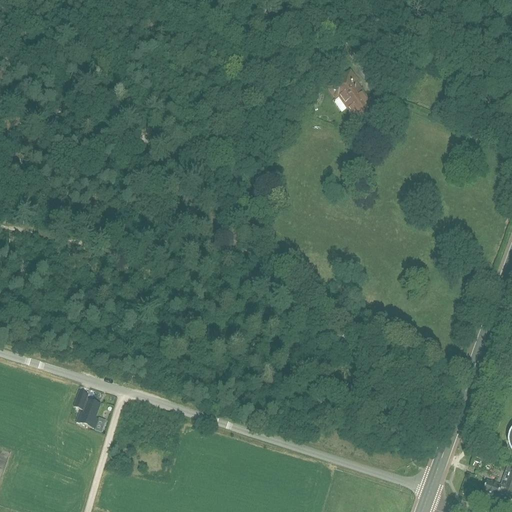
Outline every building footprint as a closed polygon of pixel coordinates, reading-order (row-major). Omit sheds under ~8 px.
[(335,44),(351,64),(357,59),(346,46),(352,41),(347,35),(335,44)] [(357,125),(380,109),(359,80),(361,79),(354,70),(327,89),(335,100),(338,98),(357,125)] [(82,411),(87,396),(79,392),(73,407),(82,411)] [(99,407),(89,403),(84,414),(79,412),(76,422),(81,424),(80,426),(90,430),(91,429),(93,430),(97,421),(94,420),(99,407)] [(511,430),(510,433),(509,436),(508,439),(508,442),(508,445),(509,449),(510,451),(511,453),(511,473),(510,473),(511,468),(511,467),(507,466),(499,486),(486,482),(482,494),(483,495),(495,500),(495,499),(496,500),(498,502),(508,506),(510,500),(511,500),(511,430)]
